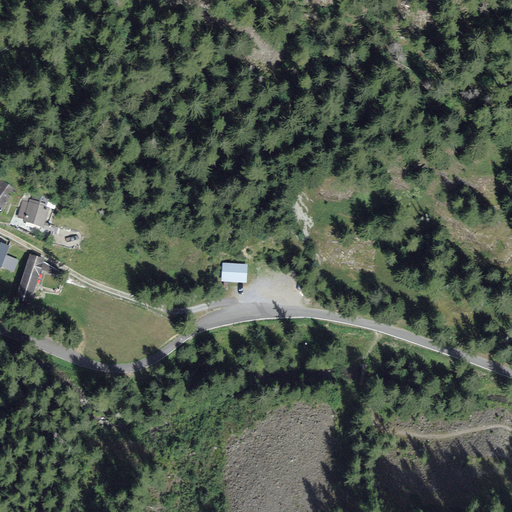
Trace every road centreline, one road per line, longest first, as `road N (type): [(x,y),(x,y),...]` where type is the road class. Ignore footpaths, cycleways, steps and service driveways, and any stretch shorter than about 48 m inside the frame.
road 1 (unclassified): [(511,373),(380,327),(245,311)]
road 2 (unclassified): [(0,331),(105,369),(134,368),(202,326),(245,311)]
road 3 (track): [(245,311),(167,310),(103,291),(0,230)]
